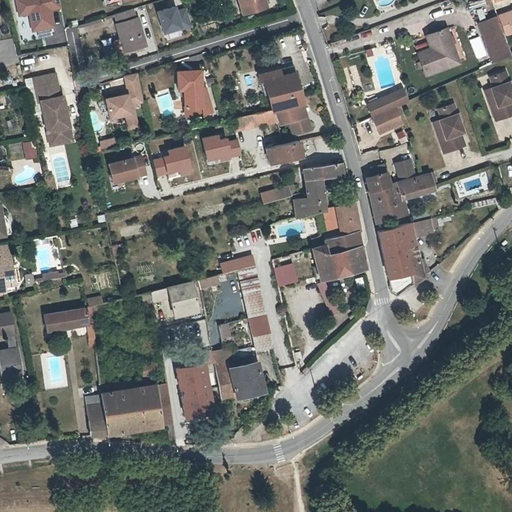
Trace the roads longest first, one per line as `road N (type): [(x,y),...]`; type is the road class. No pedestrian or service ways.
road 1 (tertiary): [(406,361),(279,452),(90,448),(0,457)]
road 2 (tertiary): [(406,361),(389,334),(342,126),(303,6)]
road 3 (track): [(511,344),(376,451),(286,473)]
road 4 (tertiary): [(511,209),(471,255),(406,361)]
